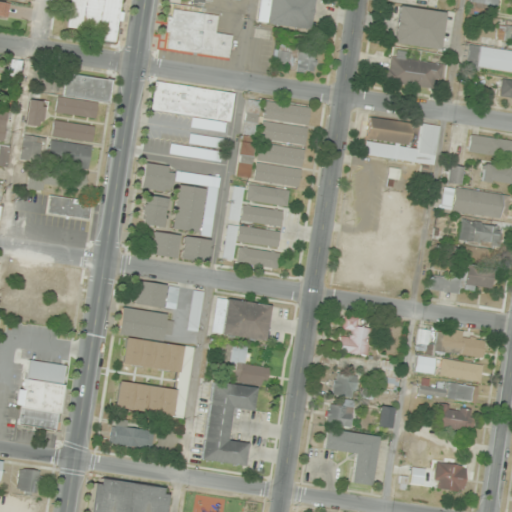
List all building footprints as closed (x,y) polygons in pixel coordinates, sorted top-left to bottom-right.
[(122,0),(70,0),(67,28),(97,32),(96,41),(117,44),(122,0)] [(259,0),(256,23),(309,31),(314,0),(259,0)] [(440,50),(445,12),(396,6),(392,44),(440,50)] [(217,16),(169,8),(163,49),(228,59),(232,36),(215,34),(217,16)] [(511,25),(498,24),(496,41),(511,42),(511,25)] [(313,73),(316,54),(294,50),(295,44),(277,41),(273,66),(313,73)] [(511,51),(469,44),(465,66),(511,73),(511,51)] [(387,57),(384,83),(429,88),(430,79),(441,81),(443,63),(387,57)] [(63,96),(56,96),(54,112),(94,117),(96,102),(109,104),(112,80),(66,74),(63,96)] [(498,96),(511,98),(511,80),(501,79),(498,96)] [(233,93),(154,81),(150,110),(192,116),(192,121),(228,127),(233,93)] [(44,101),(28,99),(24,124),(41,126),(44,101)] [(303,149),(254,142),(259,101),(246,99),(236,175),(251,177),(253,161),(301,167),(303,149)] [(306,126),(309,108),(265,101),(262,118),(306,126)] [(363,156),(433,165),(438,126),(420,124),(417,150),(407,149),(410,123),(367,118),(363,156)] [(94,126),(53,120),(51,136),(91,142),(94,126)] [(303,146),(306,129),(262,121),(259,138),(303,146)] [(221,148),(222,138),(189,135),(188,145),(221,148)] [(511,158),(511,152),(511,141),(470,135),(468,151),(511,158)] [(43,137),(23,137),(23,150),(43,150),(43,137)] [(87,169),(91,146),(50,140),(46,163),(87,169)] [(0,167),(4,169),(9,149),(0,146),(0,167)] [(297,187),(300,170),(255,162),(252,179),(297,187)] [(140,189),(169,193),(172,167),(143,163),(140,189)] [(481,181),(510,185),(511,171),(511,167),(483,164),(481,181)] [(84,190),(87,177),(31,166),(26,188),(44,191),(45,183),(84,190)] [(447,183),(460,183),(460,166),(447,166),(447,183)] [(406,178),(400,178),(400,168),(388,168),(388,188),(406,188),(406,178)] [(245,199),(285,208),(288,192),(248,183),(245,199)] [(171,229),(196,233),(203,189),(177,185),(171,229)] [(228,220),(280,227),(282,210),(240,205),(243,188),(233,186),(228,220)] [(505,219),(508,195),(443,187),(440,211),(505,219)] [(89,219),(91,201),(48,196),(46,214),(89,219)] [(164,227),(165,197),(143,196),(141,226),(164,227)] [(498,226),(462,221),(459,241),(495,246),(498,226)] [(235,243),(276,248),(279,232),(226,225),(221,260),(233,261),(235,243)] [(178,236),(153,232),(149,255),(174,259),(178,236)] [(180,258),(205,263),(209,241),(184,236),(180,258)] [(235,263),(276,269),(278,253),(238,247),(235,263)] [(454,277),(427,274),(426,290),(458,294),(459,286),(489,290),(492,269),(456,265),(454,277)] [(162,308),(165,285),(137,281),(134,304),(162,308)] [(175,309),(177,288),(168,287),(166,308),(175,309)] [(198,332),(202,291),(192,290),(188,331),(198,332)] [(212,334),(265,340),(270,304),(216,298),(212,334)] [(114,410),(184,419),(193,348),(160,343),(162,333),(170,334),(172,315),(121,308),(117,335),(125,336),(122,364),(178,372),(176,389),(118,382),(114,410)] [(369,328),(359,327),(360,319),(342,317),(339,352),(366,355),(369,328)] [(429,352),(429,329),(416,329),(416,352),(429,352)] [(481,358),(484,339),(441,332),(438,351),(481,358)] [(247,348),(232,346),(230,363),(238,365),(236,381),(265,385),(268,367),(245,364),(247,348)] [(436,358),(414,356),(413,372),(435,374),(436,358)] [(475,382),(478,365),(441,359),(438,375),(475,382)] [(65,365),(28,360),(24,390),(16,389),(14,406),(20,406),(17,427),(56,432),(65,365)] [(381,376),(398,375),(397,362),(380,363),(381,376)] [(355,398),(358,375),(334,372),(331,395),(355,398)] [(474,386),(420,377),(418,394),(471,402),(474,386)] [(244,467),(247,443),(227,441),(232,408),(252,411),(255,387),(211,382),(200,461),(244,467)] [(328,426),(352,425),(350,404),(327,406),(328,426)] [(469,431),(473,411),(440,404),(436,425),(469,431)] [(392,407),(378,406),(377,428),(391,429),(392,407)] [(114,424),(111,445),(152,450),(154,429),(114,424)] [(371,486),(378,436),(325,429),(322,450),(354,454),(351,483),(371,486)] [(465,468),(437,462),(431,486),(460,492),(465,468)] [(15,491),(36,495),(41,472),(20,467),(15,491)] [(93,478),(88,511),(163,511),(167,488),(93,478)]
